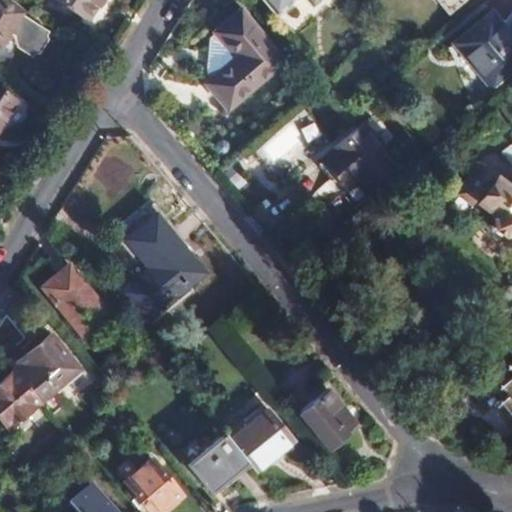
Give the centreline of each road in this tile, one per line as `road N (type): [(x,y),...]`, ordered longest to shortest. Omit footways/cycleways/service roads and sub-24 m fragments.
road 1 (residential): [(450,500),(115,92)]
road 2 (residential): [(115,92),(0,268)]
road 3 (residential): [(450,500),(329,511)]
